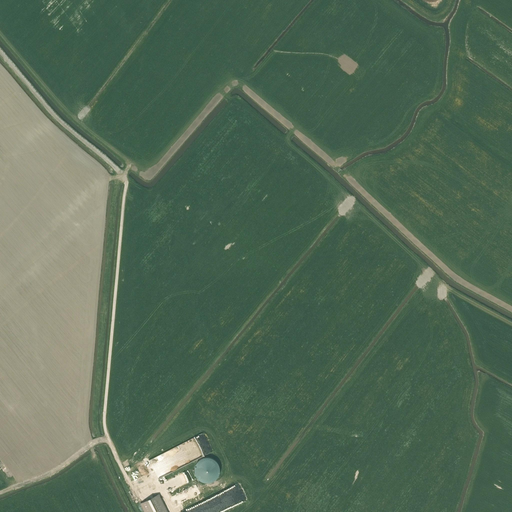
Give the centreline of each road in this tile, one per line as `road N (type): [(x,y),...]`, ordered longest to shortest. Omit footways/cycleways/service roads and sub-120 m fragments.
road 1 (track): [(118,173),(126,183),(104,423),(136,495),(159,488),(171,511)]
road 2 (track): [(0,52),(118,173)]
